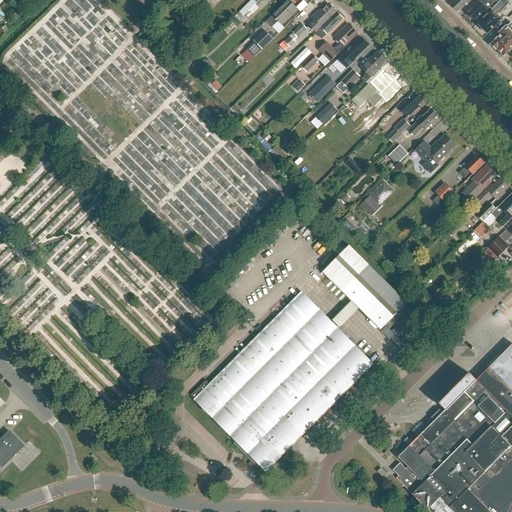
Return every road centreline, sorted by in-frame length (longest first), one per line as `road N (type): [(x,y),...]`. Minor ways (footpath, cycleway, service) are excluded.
road 1 (unclassified): [(323,511),(331,460),(511,279)]
road 2 (unclassified): [(323,511),(181,505),(121,482),(75,485)]
road 3 (residential): [(511,177),(338,0)]
road 4 (residential): [(75,485),(63,434),(0,367)]
road 5 (secondary): [(511,96),(417,0)]
